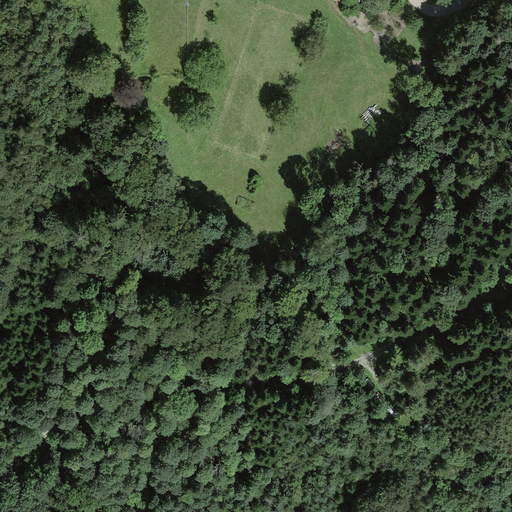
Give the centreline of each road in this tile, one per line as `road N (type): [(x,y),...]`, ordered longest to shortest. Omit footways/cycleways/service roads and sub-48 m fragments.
road 1 (track): [(511,283),(359,358),(156,376),(104,391),(14,457),(0,483)]
road 2 (track): [(359,358),(412,423),(451,511)]
